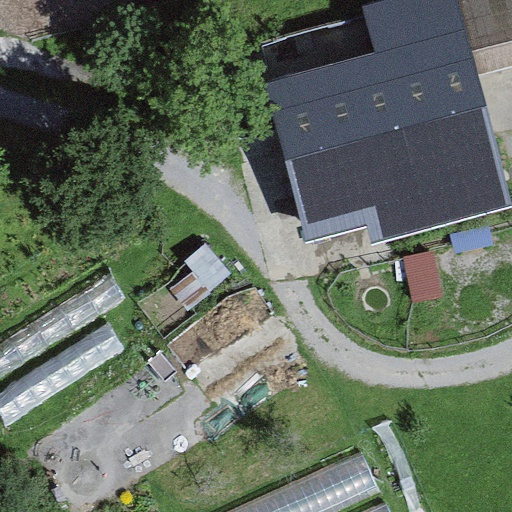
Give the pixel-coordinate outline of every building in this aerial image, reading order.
[(266,79),(306,242),(367,227),(371,244),(511,209),(511,202),(481,74),(462,0),(398,0),(362,9),(373,53),(266,79)] [(511,0),(462,0),(481,74),(511,65),(511,0)] [(231,276),(205,246),(186,262),(195,273),(174,291),(190,310),(231,276)] [(432,253),(403,260),(413,304),(443,298),(432,253)] [(374,454),(218,511),(343,511),(389,495),(374,454)] [(400,511),(394,499),(366,511),(400,511)]
